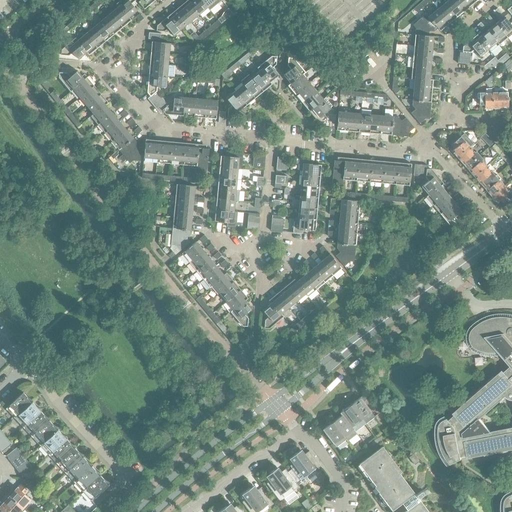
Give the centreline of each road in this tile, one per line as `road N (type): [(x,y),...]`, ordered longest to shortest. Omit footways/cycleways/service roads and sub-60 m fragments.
road 1 (residential): [(254,378),(185,304),(78,164)]
road 2 (residential): [(113,72),(158,129),(274,140)]
road 3 (tertiary): [(362,336),(506,232)]
road 4 (tertiary): [(272,399),(135,511)]
road 5 (tertiary): [(156,511),(281,410)]
road 6 (residential): [(274,140),(388,154),(424,142)]
road 7 (residential): [(121,472),(30,363)]
road 8 (residential): [(452,116),(450,37),(496,0)]
road 9 (residential): [(189,511),(298,430)]
road 10 (residential): [(506,232),(424,142)]
